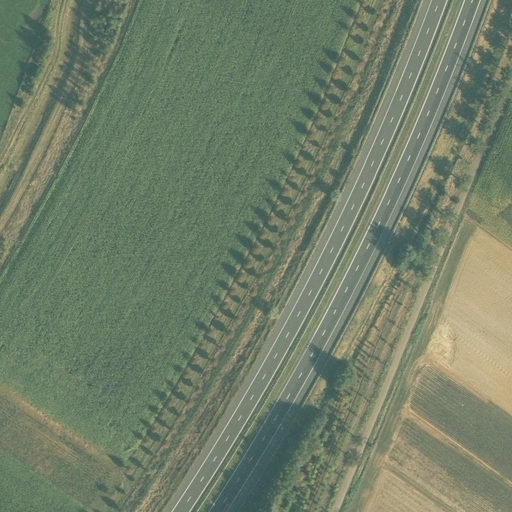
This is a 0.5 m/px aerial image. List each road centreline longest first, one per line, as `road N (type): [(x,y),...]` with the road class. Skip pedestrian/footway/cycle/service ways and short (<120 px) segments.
road 1 (motorway): [(439,0),(394,120),(307,295),(180,511)]
road 2 (motorway): [(216,511),(334,312),(421,131),(472,0)]
road 3 (unclassified): [(335,511),(511,81)]
